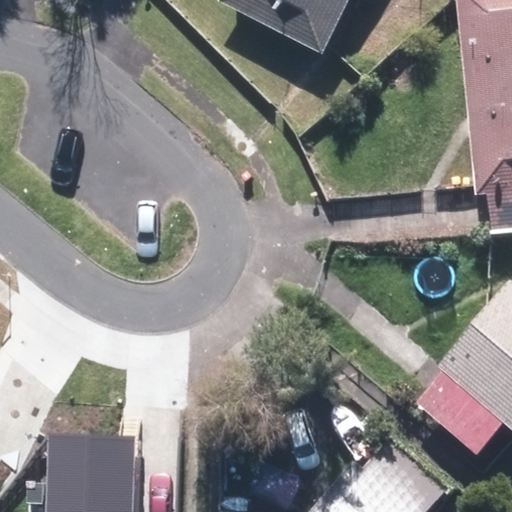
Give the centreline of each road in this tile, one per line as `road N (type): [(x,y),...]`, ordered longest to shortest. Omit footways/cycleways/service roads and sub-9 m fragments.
road 1 (residential): [(0,38),(61,47),(215,183),(233,227),(227,260),(200,287),(156,299),(107,295),(86,279)]
road 2 (residential): [(0,404),(86,279)]
